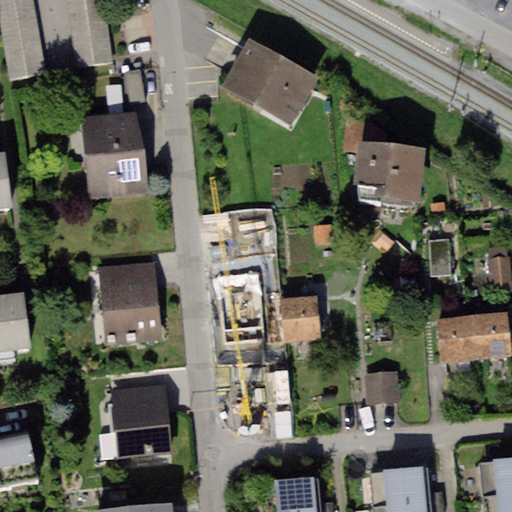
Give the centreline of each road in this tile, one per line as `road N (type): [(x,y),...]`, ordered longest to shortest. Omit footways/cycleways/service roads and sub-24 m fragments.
road 1 (residential): [(209,455),(163,0)]
road 2 (residential): [(511,429),(209,455)]
